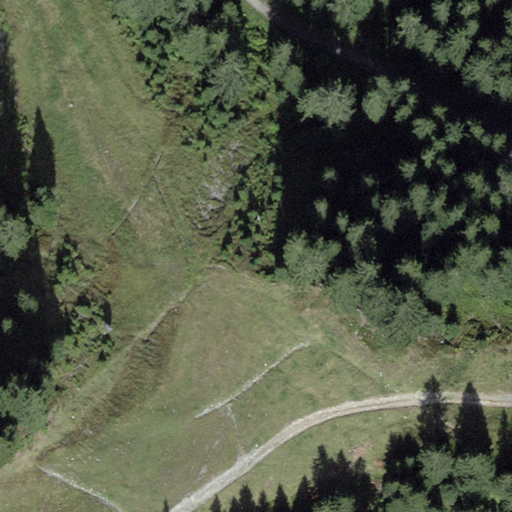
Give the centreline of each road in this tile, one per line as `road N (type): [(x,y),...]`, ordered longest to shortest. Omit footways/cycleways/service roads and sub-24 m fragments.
road 1 (track): [(511,400),(381,402),(325,415),(181,511)]
road 2 (track): [(263,0),(357,57),(511,132)]
